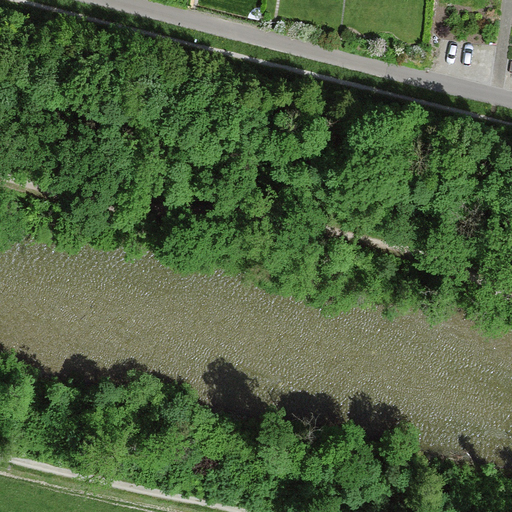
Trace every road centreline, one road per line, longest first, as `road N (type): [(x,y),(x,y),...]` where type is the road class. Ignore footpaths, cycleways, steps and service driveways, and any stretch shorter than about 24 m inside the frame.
road 1 (track): [(0,174),(139,207),(268,214),(402,246),(511,296)]
road 2 (residential): [(103,0),(511,99)]
